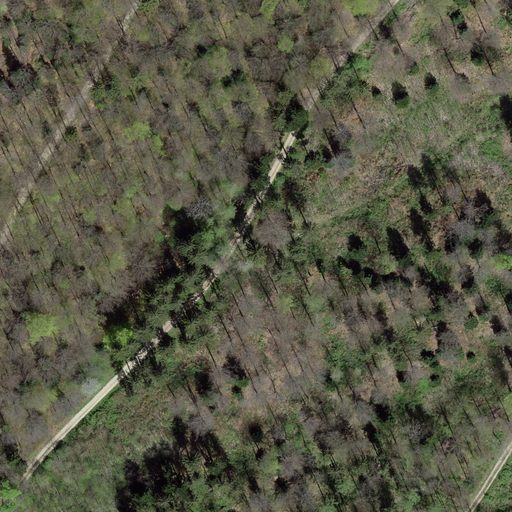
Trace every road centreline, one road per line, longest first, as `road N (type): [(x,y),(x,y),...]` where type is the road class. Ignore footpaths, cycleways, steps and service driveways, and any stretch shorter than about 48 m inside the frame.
road 1 (track): [(0,510),(217,270),(316,94),(394,0)]
road 2 (track): [(0,246),(140,0)]
